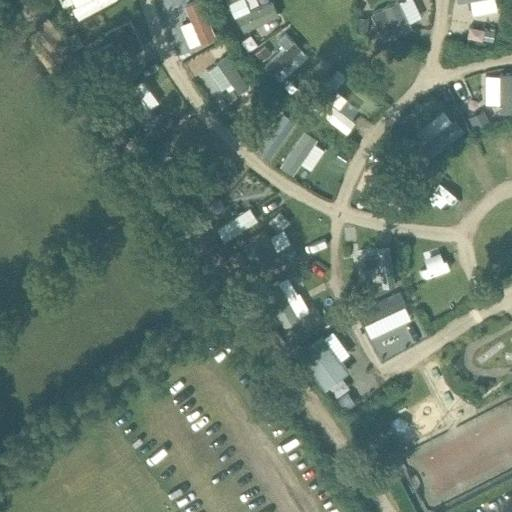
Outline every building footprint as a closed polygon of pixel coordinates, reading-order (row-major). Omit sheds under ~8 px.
[(185,0),(181,2),(187,20),(179,22),(186,46),(213,37),(201,0),(185,0)] [(278,15),(271,0),(264,0),(249,7),(246,0),(224,0),(239,32),(278,15)] [(398,0),(395,0),(370,10),(382,40),(410,29),(398,0)] [(454,0),(454,2),(468,0),(470,13),(499,10),(497,0),(454,0)] [(131,19),(105,31),(116,56),(142,45),(131,19)] [(281,83),(310,57),(290,35),(261,61),(281,83)] [(233,100),(249,82),(221,57),(205,75),(233,100)] [(497,112),(511,111),(511,72),(482,73),(483,103),(497,103),(497,112)] [(148,76),(121,88),(141,129),(167,117),(148,76)] [(327,83),(310,105),(344,132),(362,110),(327,83)] [(283,109),(254,146),(267,156),(296,120),(283,109)] [(468,116),(473,127),(488,120),(483,109),(468,116)] [(433,154),(464,130),(454,117),(442,126),(435,118),(416,133),(433,154)] [(299,162),(310,168),(324,143),(299,129),(279,166),(293,174),(299,162)] [(511,138),(497,139),(498,160),(511,159),(511,138)] [(192,161),(204,195),(222,189),(210,155),(192,161)] [(250,205),(214,226),(223,240),(258,219),(250,205)] [(244,244),(255,273),(296,257),(285,228),(244,244)] [(263,285),(279,324),(307,313),(291,274),(263,285)] [(380,361),(427,337),(404,293),(358,316),(380,361)] [(321,388),(347,369),(322,333),(296,351),(321,388)]
